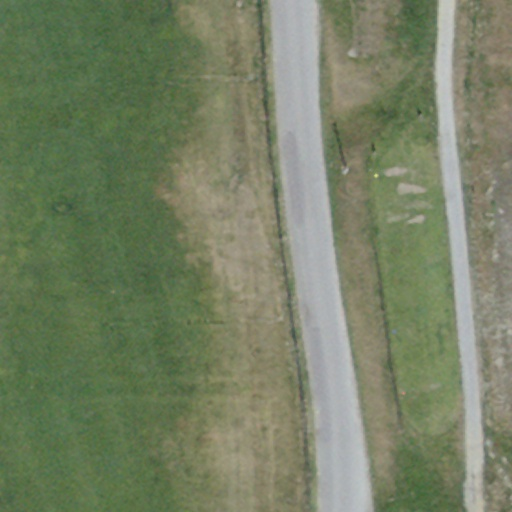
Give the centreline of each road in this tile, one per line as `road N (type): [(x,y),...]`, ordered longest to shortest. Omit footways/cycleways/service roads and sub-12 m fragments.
road 1 (track): [(480,511),(432,0)]
road 2 (unclassified): [(336,511),(292,0)]
